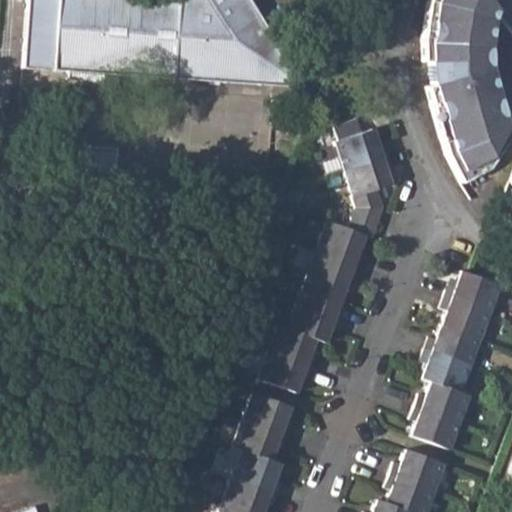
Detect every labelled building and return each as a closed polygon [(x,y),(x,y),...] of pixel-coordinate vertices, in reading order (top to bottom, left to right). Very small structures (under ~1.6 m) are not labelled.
[(22,0),(17,70),(62,72),(62,80),(72,81),(88,89),(98,91),(99,75),(302,88),(247,0),(22,0)] [(424,23),(421,49),(422,62),(425,62),(427,85),(424,86),(429,114),(432,127),(446,162),(457,182),(483,169),(474,155),(483,150),(485,133),(482,128),(486,125),(488,119),(461,71),(465,48),(483,16),(494,10),(486,0),(427,0),(426,3),(424,23)] [(421,49),(424,23),(426,3),(416,41),(418,56),(421,49)] [(483,169),(500,134),(500,128),(467,68),(471,46),(488,21),(498,15),(494,10),(483,16),(465,48),(461,71),(488,119),(486,125),(482,128),(485,133),(483,150),(474,155),(483,169)] [(429,114),(424,86),(419,86),(428,118),(429,114)] [(446,162),(432,127),(429,114),(428,118),(430,126),(437,153),(444,167),(446,162)] [(277,329),(258,382),(296,396),(301,381),(308,384),(316,360),(310,357),(315,344),(322,346),(327,332),(333,334),(342,309),(336,307),(347,276),(353,278),(361,255),(356,253),(361,238),(366,240),(376,210),(371,190),(385,187),(380,169),(386,167),(379,145),(373,147),(368,131),(355,135),(350,118),(326,127),(332,144),(329,144),(340,181),(284,332),(277,329)] [(56,183),(110,188),(113,151),(99,151),(78,147),(68,141),(60,135),(56,183)] [(444,167),(453,184),(457,182),(446,162),(444,167)] [(495,288),(457,274),(451,288),(445,285),(436,309),(443,312),(433,341),(425,339),(417,364),(424,367),(419,381),(426,384),(420,399),(413,396),(405,420),(413,423),(408,437),(445,451),(465,398),(456,395),(495,288)] [(290,410),(251,395),(232,448),(238,450),(215,511),(259,511),(262,506),(268,508),(277,483),(271,480),(276,465),(272,463),(277,448),(282,450),(291,425),(285,423),(290,410)] [(423,511),(440,466),(402,451),(396,466),(389,463),(380,488),(385,490),(380,505),(374,502),(370,511),(423,511)]
